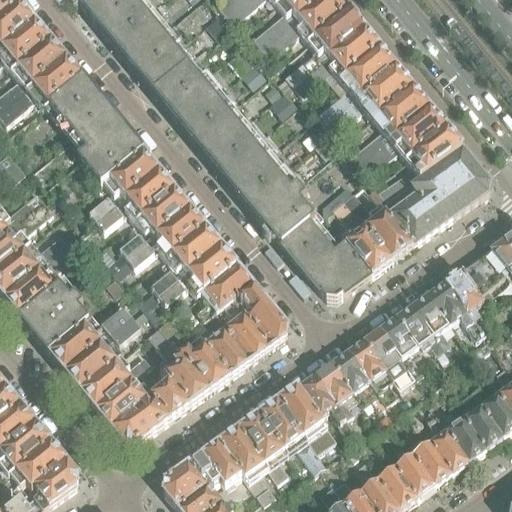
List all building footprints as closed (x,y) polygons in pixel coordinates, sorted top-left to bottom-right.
[(0,0),(0,26),(19,12),(19,11),(9,0),(0,0)] [(72,0),(84,15),(102,0),(72,0)] [(118,0),(102,0),(84,15),(91,23),(118,0)] [(103,38),(136,11),(127,0),(118,0),(91,23),(103,38)] [(231,0),(217,13),(225,23),(253,0),(231,0)] [(275,14),(290,0),(265,0),(262,4),(258,0),(253,0),(225,23),(234,33),(267,5),(275,14)] [(254,63),(332,0),(331,0),(290,0),(275,14),(282,22),(253,47),(246,54),(254,63)] [(307,52),(347,19),(348,19),(332,0),(254,63),(263,74),(299,43),(307,52)] [(116,54),(149,27),(136,11),(103,38),(116,54)] [(0,59),(34,31),(19,12),(0,26),(0,59)] [(330,66),(363,38),(347,19),(307,52),(314,61),(277,92),(285,102),(293,96),(324,71),(330,66)] [(228,38),(218,25),(206,35),(216,48),(228,38)] [(129,69),(162,42),(149,27),(116,54),(129,69)] [(10,81),(49,48),(34,31),(0,59),(0,74),(3,73),(10,81)] [(332,95),(378,56),(364,38),(363,38),(330,66),(324,71),(293,96),(302,105),(324,86),(332,95)] [(142,85),(175,58),(162,42),(129,69),(142,85)] [(0,121),(65,68),(50,49),(49,48),(10,81),(17,90),(0,103),(0,121)] [(257,69),(245,54),(230,66),(243,81),(257,69)] [(318,140),(396,77),(389,69),(389,70),(379,58),(380,57),(378,56),(332,95),(340,104),(315,125),(317,127),(311,132),(318,140)] [(155,101),(188,73),(175,58),(142,85),(155,101)] [(42,120),(48,115),(82,87),(65,68),(0,121),(0,127),(6,134),(34,110),(42,120)] [(168,116),(201,89),(188,73),(155,101),(168,116)] [(373,131),(413,98),(401,84),(402,84),(396,77),(318,140),(324,148),(331,143),(332,144),(363,119),(373,131)] [(62,131),(95,104),(82,87),(48,115),(62,131)] [(180,132),(214,105),(201,89),(168,116),(180,132)] [(359,178),(431,119),(424,110),(423,111),(413,98),(373,131),(381,140),(349,166),(358,176),(359,178)] [(74,146),(108,119),(95,104),(62,131),(74,146)] [(193,147),(226,120),(214,105),(180,132),(193,147)] [(86,160),(119,132),(108,119),(74,146),(86,160)] [(405,169),(445,137),(435,125),(436,125),(431,119),(359,178),(358,176),(352,182),(360,191),(366,186),(398,160),(405,169)] [(206,163),(239,136),(226,120),(193,147),(206,163)] [(128,143),(119,132),(86,160),(77,167),(86,177),(128,143)] [(219,179),(252,151),(239,136),(206,163),(219,179)] [(409,193),(461,155),(446,137),(445,137),(405,169),(412,177),(378,201),(381,205),(385,211),(409,193)] [(103,194),(142,161),(128,143),(86,177),(101,195),(103,194)] [(232,194),(265,167),(252,151),(219,179),(232,194)] [(416,202),(386,223),(413,256),(414,255),(453,227),(488,202),(490,191),(462,157),(461,155),(409,193),(416,202)] [(0,186),(17,172),(8,161),(0,168),(0,186)] [(120,212),(125,207),(158,180),(143,161),(142,161),(103,194),(111,204),(89,223),(96,232),(120,212)] [(245,210),(278,182),(265,167),(232,194),(245,210)] [(0,218),(1,217),(0,215),(0,202),(25,182),(17,172),(0,186),(0,218)] [(134,231),(174,199),(158,180),(125,207),(130,213),(125,218),(120,212),(96,232),(104,242),(127,223),(134,231)] [(257,225),(291,198),(278,182),(245,210),(257,225)] [(303,213),(300,210),(306,205),(296,193),(291,198),(257,225),(270,241),(303,213)] [(127,269),(188,217),(174,199),(134,231),(142,241),(119,259),(127,269)] [(413,256),(386,223),(380,216),(371,223),(353,201),(342,209),(392,270),(413,256)] [(0,247),(9,240),(4,235),(10,230),(14,236),(45,212),(36,202),(8,225),(1,217),(0,218),(0,247)] [(392,270),(342,209),(332,218),(350,240),(341,247),(345,252),(372,284),(392,270)] [(0,279),(31,254),(25,246),(53,222),(45,212),(14,236),(19,242),(14,246),(9,240),(0,247),(0,279)] [(284,258),(305,241),(313,234),(310,231),(315,227),(303,213),(270,241),(284,258)] [(165,269),(205,237),(188,217),(127,269),(135,278),(157,259),(165,269)] [(372,284),(345,252),(335,261),(313,234),(305,241),(351,299),(372,284)] [(0,302),(5,308),(68,254),(81,244),(74,235),(61,246),(60,244),(38,262),(31,254),(0,279),(0,302)] [(143,318),(220,255),(205,237),(165,269),(173,278),(150,297),(153,300),(139,312),(143,318)] [(351,299),(305,241),(284,258),(321,302),(326,308),(336,309),(343,305),(351,299)] [(511,267),(511,243),(500,252),(511,267)] [(508,281),(511,277),(511,267),(500,252),(462,279),(484,311),(491,305),(486,298),(508,281)] [(62,292),(54,282),(76,264),(68,254),(5,308),(20,327),(60,294),(62,292)] [(197,307),(236,274),(220,255),(143,318),(144,318),(132,328),(137,334),(147,325),(157,336),(158,336),(168,328),(161,319),(188,297),(197,307)] [(205,334),(215,326),(253,294),(236,274),(197,307),(204,314),(195,322),(194,321),(185,329),(189,333),(198,326),(205,334)] [(484,311),(462,279),(444,292),(482,345),(489,339),(480,326),(490,319),(484,311)] [(482,345),(444,292),(428,304),(450,335),(460,328),(475,349),(482,345)] [(35,344),(79,308),(75,303),(70,306),(60,294),(20,327),(35,344)] [(287,336),(253,294),(215,326),(251,371),(286,346),(287,336)] [(450,335),(428,304),(412,315),(448,364),(455,359),(441,340),(449,335),(449,336),(450,335)] [(49,362),(89,330),(79,317),(83,313),(79,308),(35,344),(49,362)] [(448,364),(412,315),(395,327),(423,364),(424,365),(433,358),(443,373),(450,368),(448,364)] [(65,381),(132,327),(123,317),(99,336),(92,328),(89,330),(49,362),(65,381)] [(231,385),(202,349),(200,347),(191,354),(178,340),(179,339),(173,332),(182,324),(179,320),(169,328),(169,327),(168,328),(158,336),(211,400),(231,385)] [(251,371),(215,326),(205,334),(211,342),(202,349),(231,385),(251,371)] [(123,365),(117,357),(140,338),(137,334),(132,328),(132,327),(65,381),(80,400),(122,367),(123,365)] [(423,364),(395,327),(379,339),(415,389),(423,383),(414,370),(423,364)] [(211,400),(158,336),(157,336),(147,344),(157,357),(158,356),(168,370),(159,377),(168,389),(190,415),(211,400)] [(415,389),(379,339),(361,351),(392,391),(399,400),(415,389)] [(511,369),(505,360),(511,355),(511,351),(507,344),(497,352),(495,348),(489,353),(491,356),(490,357),(499,369),(500,368),(511,383),(511,369)] [(491,356),(489,353),(486,349),(478,355),(482,362),(490,357),(491,356)] [(392,391),(361,351),(347,361),(385,414),(397,406),(388,394),(392,391)] [(385,414),(347,361),(330,373),(353,404),(357,410),(366,403),(378,420),(385,414)] [(96,419),(145,378),(155,371),(147,362),(130,376),(122,367),(80,400),(96,419)] [(511,383),(500,368),(499,369),(499,370),(504,377),(496,383),(504,394),(505,397),(497,403),(511,423),(511,383)] [(353,404),(330,373),(314,385),(346,428),(353,423),(344,411),(353,404)] [(111,437),(151,403),(160,396),(145,378),(96,419),(111,437)] [(346,428),(314,385),(297,397),(320,428),(330,421),(338,432),(337,434),(346,446),(354,440),(346,428)] [(511,440),(511,423),(497,403),(490,408),(487,407),(478,395),(476,396),(471,388),(464,393),(470,400),(461,407),(469,418),(470,422),(463,427),(487,459),(511,440)] [(168,389),(160,396),(151,403),(172,427),(190,415),(168,389)] [(0,430),(20,414),(4,395),(0,397),(0,430)] [(320,428),(297,397),(277,411),(316,463),(336,449),(320,428)] [(135,454),(172,427),(151,403),(111,437),(124,453),(135,455),(135,454)] [(398,422),(410,414),(405,408),(383,425),(388,432),(399,424),(398,422)] [(316,463),(277,411),(257,425),(284,461),(294,455),(314,483),(325,476),(316,463)] [(0,459),(35,432),(20,414),(0,430),(0,459)] [(469,471),(443,436),(444,435),(437,424),(427,431),(436,443),(437,446),(428,452),(451,484),(469,471)] [(284,461),(257,425),(238,439),(265,475),(279,495),(290,487),(287,484),(288,483),(276,467),(284,461)] [(487,459),(463,427),(455,433),(452,429),(444,435),(443,436),(469,471),(487,459)] [(8,486),(51,452),(35,432),(0,459),(0,477),(1,477),(8,486)] [(257,481),(265,475),(238,439),(219,453),(241,484),(261,511),(275,511),(279,510),(277,507),(276,508),(257,481)] [(451,484),(428,452),(421,457),(412,444),(402,451),(435,496),(451,484)] [(435,496),(402,451),(393,457),(403,470),(395,475),(418,508),(435,496)] [(8,486),(15,494),(0,507),(0,511),(17,511),(24,507),(67,471),(51,452),(8,486)] [(241,484),(219,453),(202,465),(219,487),(232,504),(236,509),(244,504),(233,490),(241,484)] [(359,464),(354,457),(348,461),(353,469),(359,464)] [(219,487),(202,465),(189,474),(206,497),(219,487)] [(27,511),(53,511),(76,495),(77,495),(78,485),(67,471),(24,507),(27,511)] [(393,511),(364,471),(355,478),(367,495),(360,500),(369,511),(393,511)] [(411,511),(418,508),(395,475),(377,488),(365,471),(364,471),(393,511),(411,511)] [(184,511),(206,497),(189,474),(165,491),(163,501),(164,501),(172,511),(184,511)] [(221,511),(232,504),(219,487),(206,497),(184,511),(221,511)] [(369,511),(360,500),(354,504),(344,490),(334,498),(332,495),(331,496),(343,511),(369,511)] [(343,511),(331,496),(321,503),(326,511),(343,511)]
